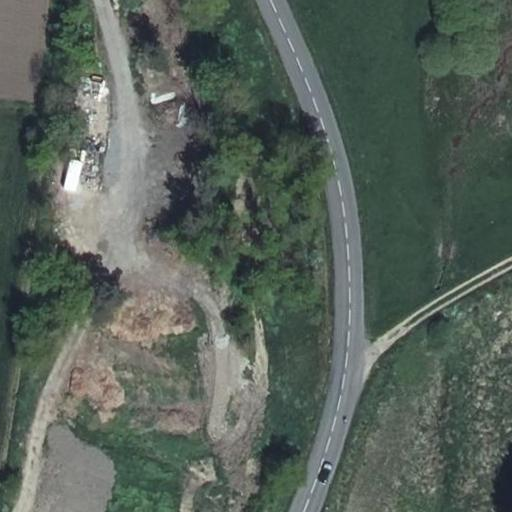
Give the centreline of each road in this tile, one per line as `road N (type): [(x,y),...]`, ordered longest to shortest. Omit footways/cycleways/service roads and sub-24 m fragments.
road 1 (secondary): [(275,0),(310,79),(345,200),(354,276),(348,384),(306,511)]
road 2 (track): [(348,384),(457,289),(511,264)]
